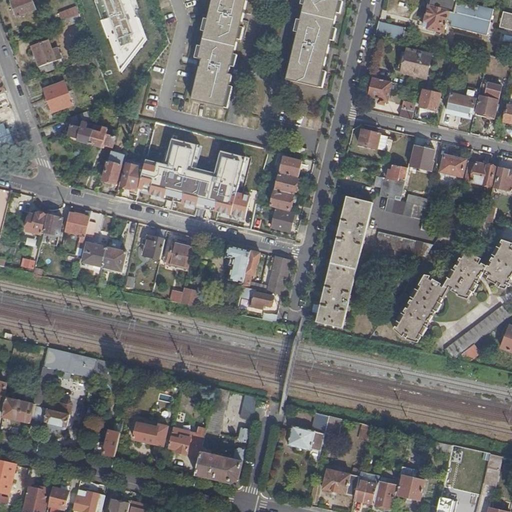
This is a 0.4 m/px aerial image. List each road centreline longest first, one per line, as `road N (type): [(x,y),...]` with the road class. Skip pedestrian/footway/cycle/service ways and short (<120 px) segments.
road 1 (residential): [(308,254),(50,191)]
road 2 (residential): [(247,502),(0,446)]
road 3 (residential): [(342,111),(511,151)]
road 4 (residential): [(50,191),(0,49)]
road 5 (residential): [(308,254),(342,111)]
